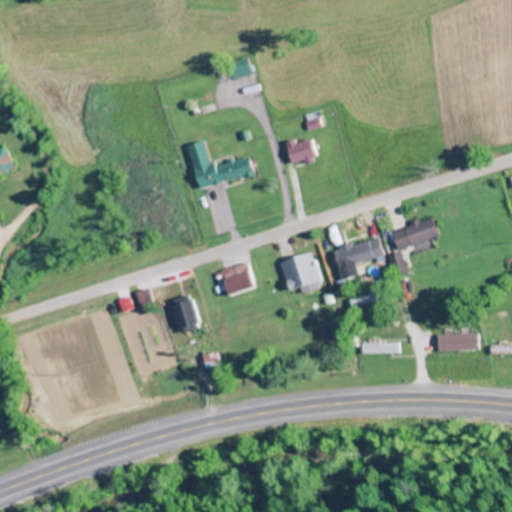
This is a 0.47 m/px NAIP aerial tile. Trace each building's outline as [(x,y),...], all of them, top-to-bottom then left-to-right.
[(290,144),(295,164),(320,158),(315,138),(290,144)] [(207,142),(190,146),(201,190),(256,176),(251,158),(213,167),(207,142)] [(0,149),(0,177),(17,169),(6,147),(0,149)] [(401,250),(442,237),(436,218),(395,231),(401,250)] [(345,280),(362,276),(359,264),(387,257),(382,238),(337,249),(345,280)] [(283,263),(294,295),(325,285),(315,253),(283,263)] [(233,296),(259,287),(250,262),(224,271),(233,296)] [(186,334),(205,328),(193,295),(174,302),(186,334)] [(480,351),(480,334),(439,334),(439,351),(480,351)] [(401,344),(363,344),(363,354),(401,354),(401,344)]
